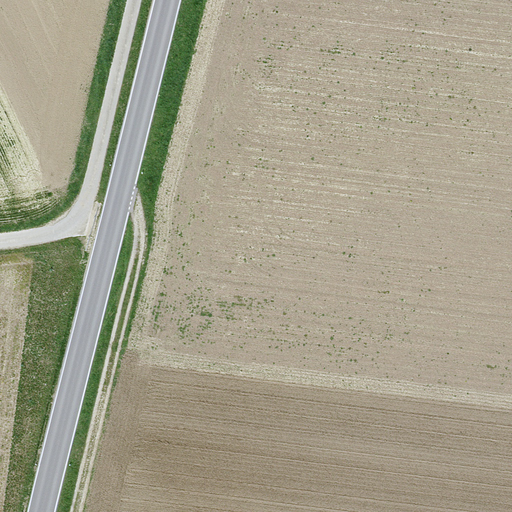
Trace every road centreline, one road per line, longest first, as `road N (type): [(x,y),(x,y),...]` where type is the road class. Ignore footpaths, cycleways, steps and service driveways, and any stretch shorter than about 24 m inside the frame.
road 1 (tertiary): [(173,0),(44,511)]
road 2 (track): [(118,209),(154,256),(87,511)]
road 3 (track): [(135,0),(84,213),(71,234),(0,244)]
